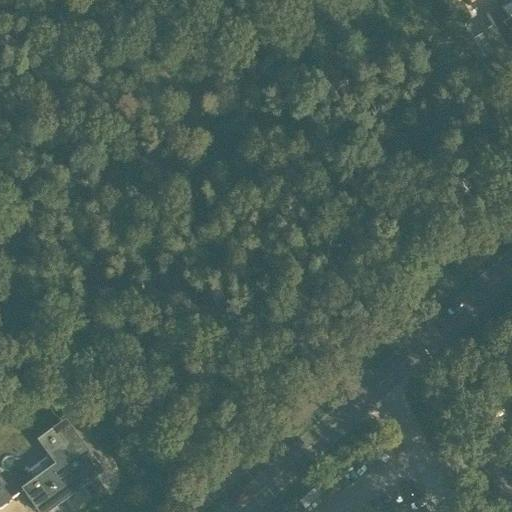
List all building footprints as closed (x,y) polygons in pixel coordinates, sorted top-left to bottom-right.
[(511,0),(468,0),(463,3),(476,25),(487,19),(511,3),(511,0)] [(511,3),(487,19),(496,32),(511,20),(511,3)] [(496,32),(487,19),(476,25),(496,58),(498,57),(509,50),(496,32)] [(511,20),(496,32),(509,50),(511,54),(511,20)] [(511,54),(509,50),(498,57),(505,68),(511,63),(511,54)] [(23,492),(36,511),(50,511),(101,475),(91,461),(87,465),(71,443),(75,439),(64,425),(38,444),(49,458),(56,468),(34,484),(23,492)] [(91,461),(75,439),(71,443),(87,465),(91,461)] [(56,468),(49,458),(26,474),(34,484),(56,468)] [(0,509),(11,502),(0,487),(0,509)]
